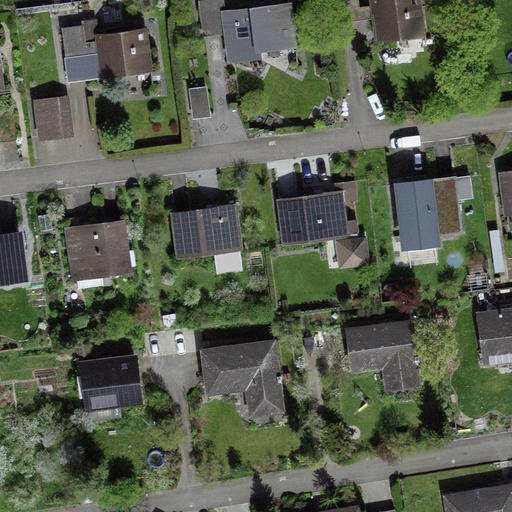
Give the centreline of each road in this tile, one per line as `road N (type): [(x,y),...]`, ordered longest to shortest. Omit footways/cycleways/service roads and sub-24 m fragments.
road 1 (residential): [(511,115),(0,183)]
road 2 (residential): [(117,511),(511,448)]
